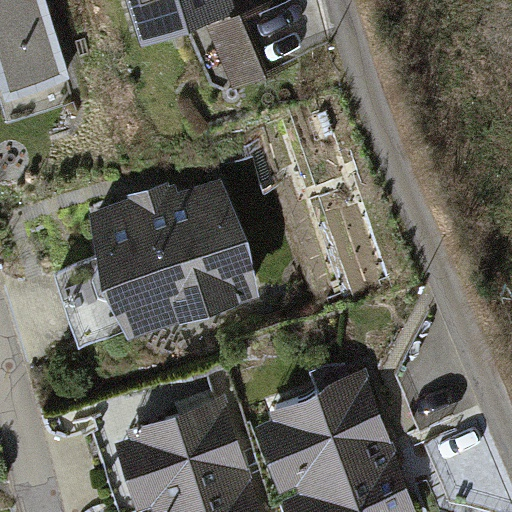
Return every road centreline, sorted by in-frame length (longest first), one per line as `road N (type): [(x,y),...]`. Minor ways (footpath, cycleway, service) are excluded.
road 1 (residential): [(342,0),(359,70),(408,197),(511,440)]
road 2 (residential): [(41,511),(0,363)]
